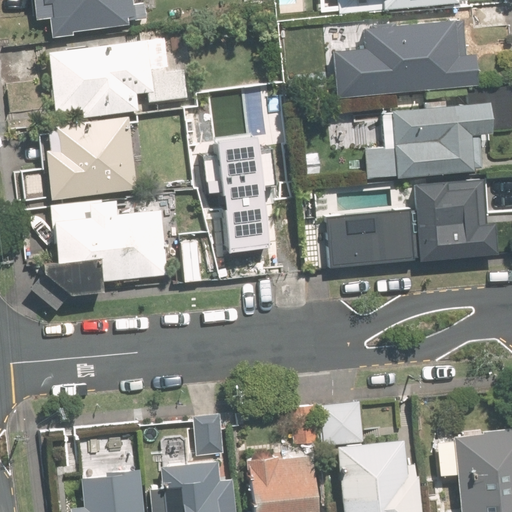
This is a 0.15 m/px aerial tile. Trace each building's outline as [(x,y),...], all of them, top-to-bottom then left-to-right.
[(130,25),(127,0),(38,0),(41,17),(52,15),(54,34),(130,25)] [(470,6),(473,34),(503,31),(500,3),(470,6)] [(343,97),(479,83),(476,54),(464,55),(460,18),(364,28),(366,45),(338,47),(343,97)] [(188,98),(184,69),(150,72),(146,38),(50,49),(57,108),(80,105),(82,116),(139,110),(138,98),(147,97),(148,102),(188,98)] [(369,179),(482,167),(478,132),(495,130),(491,98),(393,109),(397,147),(366,150),(369,179)] [(56,196),(137,187),(128,114),(58,123),(61,148),(50,150),(56,196)] [(269,145),(199,153),(204,192),(216,191),(222,245),(264,240),(258,186),(274,184),(269,145)] [(420,256),(496,248),(494,220),(487,221),(482,177),(395,186),(402,252),(419,251),(420,256)] [(170,271),(163,208),(53,221),(58,260),(101,254),(103,265),(104,278),(170,271)] [(328,220),(301,223),(306,268),(332,265),(328,220)] [(197,239),(180,241),(184,279),(201,277),(197,239)] [(101,269),(99,258),(56,263),(43,265),(44,274),(69,293),(103,289),(101,269)] [(327,442),(362,439),(358,399),(323,403),(327,442)] [(289,405),(293,441),(317,439),(313,402),(289,405)] [(196,455),(223,452),(219,410),(192,413),(196,455)] [(511,511),(511,424),(454,431),(462,511),(511,511)] [(421,511),(413,436),(338,443),(344,511),(421,511)] [(247,458),(252,511),(323,511),(317,450),(247,458)] [(234,511),(231,474),(220,475),(218,456),(205,457),(161,462),(166,511),(234,511)] [(144,511),(139,466),(81,472),(85,502),(70,503),(71,511),(144,511)]
